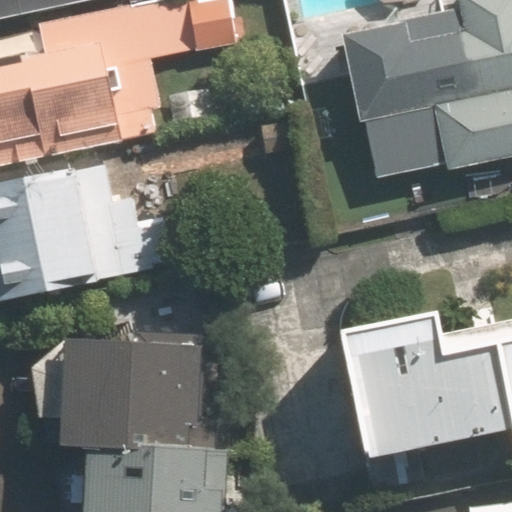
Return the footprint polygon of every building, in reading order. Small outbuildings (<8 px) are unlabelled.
[(0,174),(169,140),(153,63),(182,57),(186,78),(220,71),(216,50),(239,45),(229,0),(165,0),(0,34),(0,174)] [(0,0),(0,23),(111,0),(0,0)] [(374,190),(511,158),(511,0),(458,0),(461,12),(340,39),(374,190)] [(0,302),(165,268),(141,153),(0,182),(0,302)] [(438,313),(343,332),(369,456),(511,425),(511,343),(447,357),(438,313)] [(41,357),(37,357),(35,387),(39,387),(37,418),(63,420),(61,442),(89,444),(84,511),(225,511),(229,443),(197,441),(204,348),(69,337),(69,346),(42,344),(41,357)]
